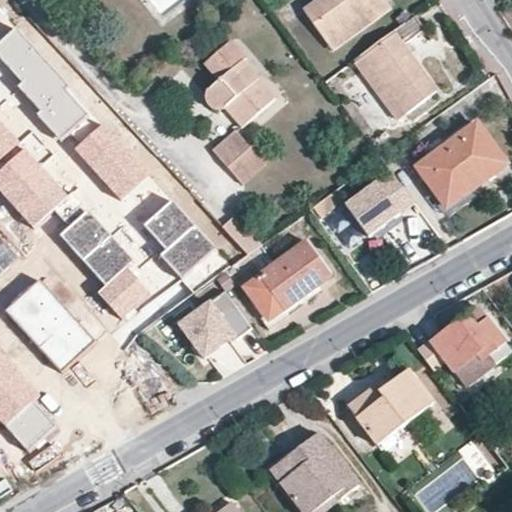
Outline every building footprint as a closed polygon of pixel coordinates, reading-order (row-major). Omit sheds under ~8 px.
[(318,0),(303,11),(326,42),(384,0),(318,0)] [(391,9),(384,0),(326,42),(333,52),(391,9)] [(364,55),(408,114),(436,93),(417,65),(404,46),(424,30),(415,17),(364,55)] [(438,50),(424,30),(404,46),(417,65),(438,50)] [(90,119),(18,35),(0,50),(0,72),(62,143),(90,119)] [(230,42),(206,64),(220,80),(209,93),(208,98),(211,105),(218,109),(225,108),(242,128),(275,99),(243,61),(245,58),(230,42)] [(364,55),(353,63),(397,122),(408,114),(364,55)] [(497,97),(506,92),(496,74),(487,80),(497,97)] [(69,197),(0,120),(0,190),(34,228),(69,197)] [(450,145),(431,159),(417,169),(448,210),(476,190),(472,185),(504,161),(477,125),(450,145)] [(418,140),(431,159),(450,145),(436,127),(418,140)] [(150,179),(104,128),(78,152),(123,203),(150,179)] [(236,132),(213,152),(243,185),(270,161),(253,141),(248,146),(236,132)] [(472,185),(476,190),(507,166),(504,161),(472,185)] [(369,239),(414,206),(391,173),(345,207),(369,239)] [(324,199),(331,210),(346,200),(338,189),(324,199)] [(308,210),(316,220),(331,210),(324,199),(308,210)] [(219,223),(202,205),(197,211),(213,228),(219,223)] [(199,229),(177,207),(147,236),(169,259),(199,229)] [(113,236),(93,213),(61,241),(82,264),(113,236)] [(240,246),(252,235),(234,216),(222,227),(240,246)] [(221,252),(199,229),(169,259),(191,281),(221,252)] [(240,246),(247,254),(259,244),(252,235),(240,246)] [(134,260),(113,236),(82,264),(103,288),(134,260)] [(0,274),(18,258),(0,238),(0,274)] [(306,243),(260,279),(285,313),(332,278),(306,243)] [(151,294),(129,269),(101,293),(123,318),(151,294)] [(285,313),(260,279),(243,291),(269,326),(285,313)] [(41,281),(7,311),(26,332),(63,372),(96,342),(41,281)] [(238,341),(253,330),(226,293),(181,327),(206,361),(237,338),(238,341)] [(419,351),(434,371),(446,362),(454,374),(464,367),(478,356),(483,362),(490,356),(497,365),(511,353),(511,351),(477,306),(419,351)] [(41,395),(0,349),(0,419),(30,453),(58,427),(34,401),(41,395)] [(475,381),(497,365),(490,356),(483,362),(478,356),(464,367),(475,381)] [(378,388),(351,409),(379,446),(435,403),(409,369),(381,392),(378,388)] [(299,471),(281,484),(302,511),(317,511),(336,497),(342,503),(361,488),(320,435),(289,458),(299,471)] [(272,472),(281,484),(299,471),(289,458),(272,472)] [(336,497),(317,511),(330,511),(342,503),(336,497)]
